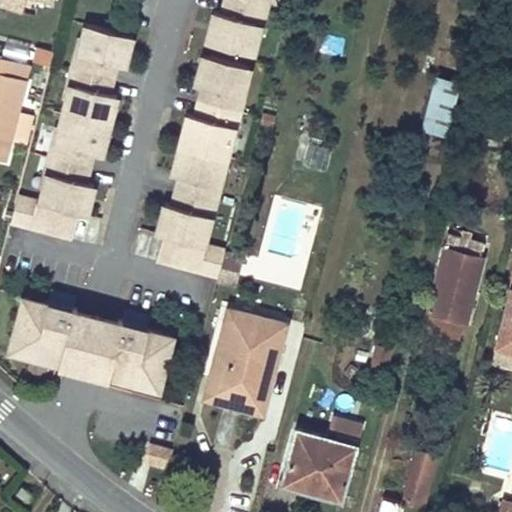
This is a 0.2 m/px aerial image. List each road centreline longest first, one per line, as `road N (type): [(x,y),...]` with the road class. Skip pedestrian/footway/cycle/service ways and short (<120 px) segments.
road 1 (unknown): [(235,511),(298,345)]
road 2 (residential): [(130,511),(0,408)]
